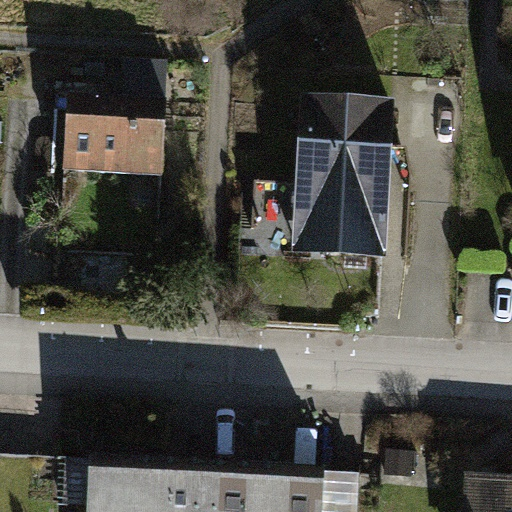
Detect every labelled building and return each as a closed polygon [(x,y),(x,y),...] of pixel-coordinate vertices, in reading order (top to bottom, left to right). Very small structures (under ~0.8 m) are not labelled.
[(404,96),(308,89),(296,251),(416,260),(422,177),(399,175),(404,96)] [(168,108),(68,99),(56,244),(156,252),(168,108)] [(208,511),(211,470),(94,463),(90,511),(208,511)] [(327,511),(329,477),(211,470),(208,511),(327,511)] [(511,511),(511,474),(474,472),(472,511),(511,511)] [(363,511),(362,474),(334,476),(336,511),(363,511)]
